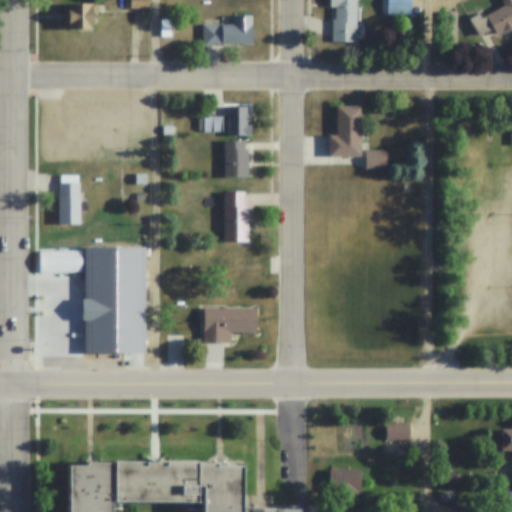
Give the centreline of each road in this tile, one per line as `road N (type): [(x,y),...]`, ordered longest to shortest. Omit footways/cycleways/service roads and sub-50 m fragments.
road 1 (tertiary): [(16,511),(15,0)]
road 2 (residential): [(511,76),(15,79)]
road 3 (secondary): [(511,386),(16,388)]
road 4 (residential): [(296,389),(296,0)]
